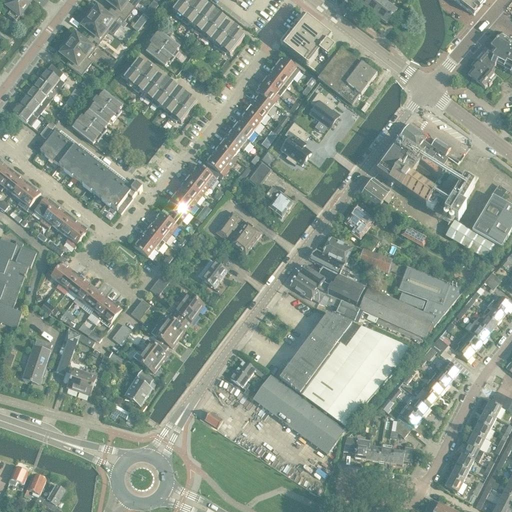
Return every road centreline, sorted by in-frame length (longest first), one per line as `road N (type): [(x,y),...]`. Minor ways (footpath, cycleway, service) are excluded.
road 1 (tertiary): [(184,412),(426,89)]
road 2 (residential): [(422,489),(511,340)]
road 3 (residential): [(221,117),(122,235),(110,233)]
road 4 (tertiary): [(426,89),(311,0)]
road 5 (residential): [(110,233),(0,142)]
road 6 (residential): [(221,117),(264,53),(265,32),(292,0)]
